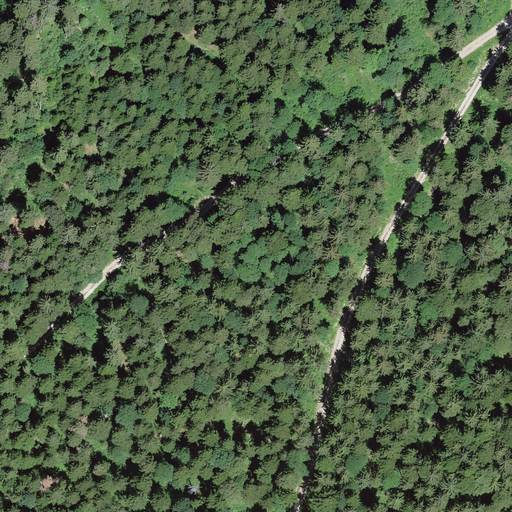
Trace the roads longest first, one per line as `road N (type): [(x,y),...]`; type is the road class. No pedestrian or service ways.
road 1 (track): [(0,373),(123,259),(232,184),(412,89),(511,22)]
road 2 (track): [(294,511),(354,300),(387,231),(470,106),(507,23)]
